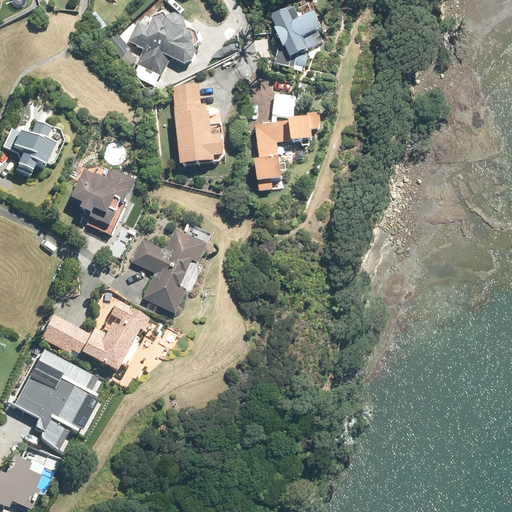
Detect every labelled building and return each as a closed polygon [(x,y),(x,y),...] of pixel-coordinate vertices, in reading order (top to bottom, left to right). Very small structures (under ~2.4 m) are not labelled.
[(284,44),(281,44),(276,63),(295,68),(296,64),(306,67),(309,55),(299,52),(310,48),(304,36),(322,28),(314,11),(300,18),(296,7),(293,8),(292,6),(272,15),(278,26),(276,27),(284,44)] [(129,41),(144,48),(137,64),(162,76),(171,57),(185,64),(193,60),(197,52),(194,46),(198,44),(200,39),(196,31),(188,27),(184,17),(175,12),(166,16),(163,22),(153,17),(149,26),(138,21),(129,41)] [(125,43),(118,35),(108,43),(122,59),(127,55),(120,47),(125,43)] [(215,160),(214,156),(225,155),(223,134),(213,135),(210,111),(207,111),(206,103),(202,104),(199,83),(173,87),(181,164),(215,160)] [(295,97),(276,94),(274,114),(293,117),(295,97)] [(308,116),(290,118),(291,121),(256,125),(260,159),(256,159),(260,191),(274,189),(272,179),(283,178),(278,142),(293,140),(313,138),(312,129),(320,129),(322,123),(320,111),(307,113),(308,116)] [(16,155),(18,160),(15,166),(16,166),(14,170),(29,177),(34,166),(43,170),(45,164),(48,166),(53,164),(63,143),(60,130),(51,126),(50,128),(36,122),(29,137),(10,129),(1,147),(16,155)] [(130,192),(135,179),(113,169),(111,172),(111,171),(107,178),(84,169),(72,197),(83,203),(81,207),(93,213),(88,225),(106,234),(121,201),(124,203),(129,192),(130,192)] [(142,239),(132,262),(155,273),(144,298),(176,314),(187,290),(181,287),(194,261),(200,264),(209,244),(176,230),(167,250),(142,239)] [(52,315),(40,339),(68,355),(70,351),(78,355),(79,354),(115,373),(138,330),(142,332),(149,320),(117,302),(109,315),(119,321),(115,328),(109,325),(104,335),(92,329),(89,335),(52,315)] [(0,510),(1,509),(6,511),(10,503),(29,511),(38,492),(34,490),(40,477),(39,477),(43,467),(31,462),(30,465),(12,457),(3,475),(0,473),(0,510)]
